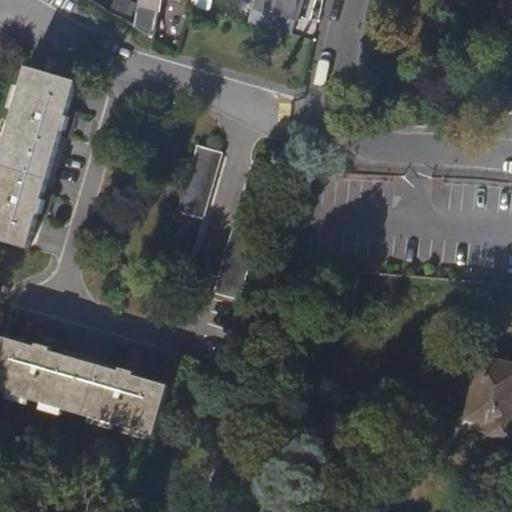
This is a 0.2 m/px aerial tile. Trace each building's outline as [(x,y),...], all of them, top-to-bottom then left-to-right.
[(134,10),(117,0),(102,0),(100,3),(128,20),(134,10)] [(189,0),(144,0),(140,28),(159,39),(166,0),(188,0),(189,0)] [(300,0),(254,0),(248,22),(291,34),(300,0)] [(77,82),(29,68),(0,169),(0,240),(29,249),(38,218),(40,214),(43,215),(47,201),(44,200),(45,195),(62,134),(63,131),(67,131),(71,118),(67,116),(70,110),(77,82)] [(221,151),(197,144),(156,275),(183,283),(221,151)] [(281,169),(253,161),(211,292),(238,300),(281,169)] [(30,346),(2,338),(0,343),(0,387),(154,434),(166,387),(139,379),(132,377),(133,375),(118,370),(117,372),(112,371),(57,354),(50,352),(51,350),(37,346),(37,348),(30,346)] [(511,436),(511,364),(481,358),(468,418),(492,424),(491,434),(511,438),(511,436)]
